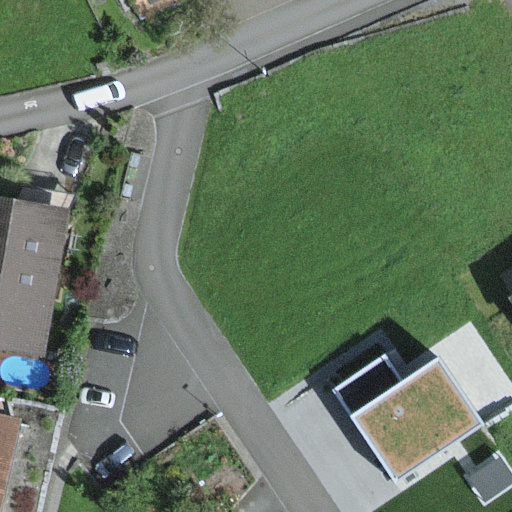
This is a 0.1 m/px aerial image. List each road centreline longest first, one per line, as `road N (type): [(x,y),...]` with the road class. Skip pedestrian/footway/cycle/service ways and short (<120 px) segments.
road 1 (residential): [(165,75),(178,109),(154,228),(157,267),(312,511)]
road 2 (residential): [(342,0),(165,75)]
road 3 (residential): [(165,75),(0,119)]
